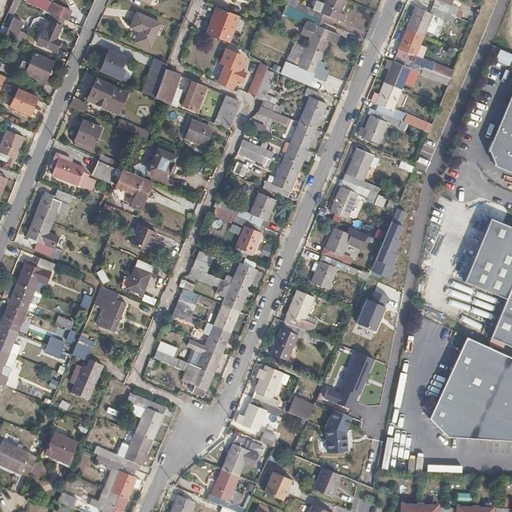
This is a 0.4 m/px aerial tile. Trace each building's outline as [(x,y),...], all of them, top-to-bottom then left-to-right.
[(12,15),(19,0),(13,0),(7,14),(10,16),(12,15)] [(341,12),(346,0),(326,0),(325,4),(318,1),(314,9),(295,2),(295,0),(275,0),(275,1),(305,13),(321,20),(322,20),(324,14),(344,21),(348,14),(341,12)] [(432,0),(436,2),(433,6),(445,11),(456,16),(460,7),(451,4),(453,0),(432,0)] [(65,19),(71,22),(76,12),(62,6),(58,16),(65,19)] [(281,14),(296,19),(298,11),(284,6),(281,14)] [(417,8),(408,28),(425,35),(434,15),(455,23),(458,16),(456,16),(445,11),(433,6),(431,13),(417,8)] [(239,17),(215,7),(203,34),(217,39),(228,43),(239,17)] [(65,19),(58,16),(50,13),(47,21),(51,22),(46,34),(42,33),(37,43),(56,51),(60,41),(55,39),(61,26),(62,26),(65,19)] [(321,20),(305,13),(303,20),(316,25),(307,46),(324,52),(329,41),(337,43),(340,35),(318,26),(321,20)] [(159,24),(136,15),(130,28),(140,32),(136,43),(150,48),(159,24)] [(0,29),(0,33),(15,39),(22,22),(13,18),(8,30),(1,27),(0,29)] [(47,21),(42,33),(46,34),(51,22),(47,21)] [(408,28),(397,55),(437,71),(440,65),(416,56),(425,35),(408,28)] [(324,52),(307,46),(298,67),(287,63),(283,74),(310,86),(314,77),(318,66),(324,52)] [(217,82),(232,88),(235,80),(241,82),(244,73),(240,71),(243,61),(242,57),(225,49),(220,63),(224,64),(217,82)] [(112,65),(119,68),(124,58),(108,51),(99,70),(109,74),(112,65)] [(44,82),(53,63),(33,54),(25,73),(44,82)] [(390,73),(386,82),(402,89),(410,69),(448,85),(451,77),(437,71),(397,55),(393,64),(390,73)] [(166,69),(168,64),(155,58),(151,70),(164,75),(166,69)] [(255,96),(259,98),(261,91),(268,67),(261,64),(248,92),(256,95),(255,96)] [(115,77),(119,68),(112,65),(109,74),(115,77)] [(318,66),(314,77),(321,80),(325,69),(318,66)] [(154,98),(167,103),(169,104),(180,75),(166,69),(164,75),(154,98)] [(120,90),(95,79),(88,96),(98,100),(97,103),(111,109),(120,90)] [(202,96),(205,86),(192,81),(181,108),(190,112),(192,107),(197,109),(202,96)] [(378,102),(375,109),(400,119),(402,114),(393,110),(402,89),(386,82),(380,95),(378,102)] [(311,97),(300,122),(317,129),(322,115),(325,108),(327,104),(318,100),(320,93),(309,88),(306,95),(311,97)] [(29,115),(36,98),(17,89),(13,98),(4,94),(0,101),(8,104),(8,105),(29,115)] [(261,91),(259,98),(264,100),(261,106),(272,111),(277,98),(261,91)] [(511,92),(489,148),(495,165),(511,172),(511,92)] [(219,126),(232,132),(244,103),(231,97),(219,126)] [(69,106),(83,112),(87,103),(73,98),(69,106)] [(272,111),(261,106),(258,113),(285,123),(288,117),(272,111)] [(325,108),(322,115),(328,116),(331,111),(325,108)] [(400,119),(375,109),(369,123),(366,131),(363,136),(380,143),(389,123),(400,127),(403,120),(400,119)] [(73,144),(90,152),(100,128),(83,121),(73,144)] [(212,130),(193,121),(187,135),(194,138),(193,141),(205,146),(212,130)] [(264,130),(265,123),(253,121),(252,128),(264,130)] [(297,131),(292,142),(308,149),(317,129),(300,122),(297,131)] [(131,133),(145,139),(148,133),(133,126),(131,133)] [(21,140),(6,133),(0,146),(0,160),(6,164),(8,158),(13,160),(21,140)] [(243,140),(240,146),(263,155),(264,155),(266,150),(243,140)] [(292,142),(287,140),(283,151),(288,152),(292,142)] [(292,142),(288,152),(283,163),(300,170),(304,159),(308,149),(292,142)] [(263,155),(240,146),(237,153),(260,162),(263,155)] [(151,181),(170,190),(173,182),(166,178),(169,173),(173,171),(175,166),(173,162),(176,156),(157,148),(156,149),(152,151),(151,155),(153,158),(153,159),(152,161),(147,162),(146,166),(148,169),(144,178),(151,181)] [(358,148),(345,180),(373,192),(375,186),(364,181),(375,156),(358,148)] [(314,151),(308,149),(304,159),(309,161),(314,151)] [(70,161),(56,155),(50,169),(54,171),(52,177),(85,191),(89,181),(87,180),(88,177),(82,175),(84,172),(68,165),(70,161)] [(115,169),(116,166),(117,163),(99,155),(97,161),(115,169)] [(91,175),(109,183),(115,169),(97,161),(91,175)] [(235,162),(233,174),(245,176),(246,163),(235,162)] [(266,181),(264,187),(289,197),(300,170),(283,163),(275,184),(266,181)] [(399,163),(398,168),(412,171),(413,166),(399,163)] [(151,181),(144,178),(122,169),(116,184),(135,193),(131,204),(140,208),(151,181)] [(373,192),(345,180),(331,212),(347,219),(359,193),(370,198),(369,201),(384,207),(388,199),(373,192)] [(36,216),(52,222),(57,209),(66,213),(73,196),(58,190),(55,196),(54,199),(44,195),(36,216)] [(236,207),(216,199),(213,205),(230,212),(247,219),(262,225),(264,219),(266,220),(276,199),(259,193),(250,214),(236,207)] [(230,212),(213,205),(210,212),(227,219),(230,212)] [(400,226),(405,212),(394,208),(372,271),(387,276),(404,227),(400,226)] [(33,250),(57,259),(61,251),(51,248),(55,238),(47,234),(52,222),(36,216),(27,237),(37,241),(35,245),(33,250)] [(505,299),(511,283),(511,227),(490,218),(463,281),(505,299)] [(214,219),(212,227),(219,229),(221,221),(214,219)] [(259,232),(262,225),(247,219),(236,247),(252,254),(261,233),(259,232)] [(157,234),(138,225),(130,243),(148,252),(157,234)] [(334,228),(323,254),(348,265),(352,257),(344,254),(351,235),(334,228)] [(25,241),(35,245),(37,241),(27,237),(25,241)] [(236,247),(233,253),(250,260),(252,254),(236,247)] [(199,251),(192,266),(203,271),(210,255),(199,251)] [(338,268),(366,281),(369,273),(348,265),(323,254),(312,282),(329,289),(338,268)] [(27,260),(18,283),(35,290),(39,280),(47,283),(55,265),(40,258),(37,265),(27,260)] [(142,294),(153,265),(138,259),(126,288),(142,294)] [(241,262),(232,283),(248,290),(251,283),(257,269),(241,262)] [(203,271),(192,266),(189,274),(229,290),(223,304),(239,311),(248,290),(232,283),(203,271)] [(263,272),(257,269),(251,283),(258,285),(263,272)] [(96,272),(100,284),(107,282),(103,270),(96,272)] [(9,304),(26,311),(35,290),(18,283),(9,279),(2,296),(11,300),(9,304)] [(511,283),(505,299),(489,338),(511,347),(511,283)] [(115,299),(117,293),(101,286),(94,302),(103,306),(100,314),(101,314),(97,324),(113,331),(125,304),(115,299)] [(298,290),(284,321),(287,322),(311,333),(315,324),(305,321),(314,297),(298,290)] [(376,332),(387,296),(372,291),(369,300),(363,298),(354,325),(376,332)] [(78,307),(85,310),(91,297),(84,294),(78,307)] [(143,295),(141,300),(153,304),(154,300),(143,295)] [(180,295),(177,303),(187,307),(190,300),(180,295)] [(177,303),(174,308),(185,313),(187,307),(177,303)] [(2,325),(18,332),(26,311),(9,304),(2,325)] [(239,311),(223,304),(214,325),(231,332),(239,311)] [(185,313),(174,308),(172,314),(193,323),(196,318),(185,313)] [(59,316),(56,323),(70,329),(73,321),(59,316)] [(310,339),(313,334),(311,333),(287,322),(284,329),(282,328),(271,354),(287,361),(298,335),(310,339)] [(0,349),(10,354),(18,332),(2,325),(0,324),(0,349)] [(231,332),(214,325),(206,345),(222,352),(231,332)] [(66,339),(72,341),(76,331),(71,329),(66,339)] [(95,341),(80,335),(72,353),(88,359),(95,341)] [(511,358),(466,337),(428,419),(447,437),(511,441),(511,358)] [(206,345),(191,339),(189,344),(196,348),(204,350),(197,366),(213,373),(222,352),(206,345)] [(45,351),(64,359),(67,351),(48,344),(45,351)] [(159,344),(157,350),(170,355),(173,350),(159,344)] [(204,350),(196,348),(190,363),(197,366),(204,350)] [(2,374),(10,354),(0,349),(0,382),(5,385),(8,376),(2,374)] [(170,355),(157,350),(154,356),(186,370),(182,379),(195,384),(192,391),(204,396),(213,373),(197,366),(190,363),(170,355)] [(353,412),(372,358),(353,352),(339,391),(326,387),(321,401),(353,412)] [(39,365),(55,371),(56,369),(54,368),(55,364),(41,358),(39,365)] [(88,399),(102,365),(90,360),(86,368),(76,365),(70,381),(75,384),(71,392),(88,399)] [(55,380),(58,373),(55,371),(39,365),(36,373),(55,380)] [(255,391),(253,397),(277,407),(280,400),(272,397),(283,373),(266,365),(259,383),(255,391)] [(251,390),(255,391),(259,383),(254,381),(251,390)] [(135,432),(152,439),(165,407),(132,394),(129,401),(145,408),(135,432)] [(253,397),(245,416),(240,414),(237,421),(258,430),(267,411),(278,416),(281,409),(277,407),(253,397)] [(289,412),(308,420),(311,413),(292,405),(289,412)] [(324,413),(325,453),(347,452),(346,413),(324,413)] [(146,453),(152,439),(135,432),(125,457),(101,448),(98,454),(102,455),(125,465),(127,459),(141,464),(146,453)] [(261,441),(272,445),(276,436),(264,432),(261,441)] [(65,465),(74,444),(54,435),(44,456),(65,465)] [(234,443),(222,469),(239,476),(250,450),(261,454),(264,446),(238,435),(235,443),(234,443)] [(0,464),(28,478),(37,457),(4,443),(0,452),(0,464)] [(150,454),(146,453),(141,464),(145,466),(150,454)] [(133,476),(136,470),(125,465),(102,455),(100,462),(119,470),(111,490),(127,497),(135,478),(133,476)] [(393,457),(380,457),(380,471),(394,471),(393,457)] [(333,496),(342,474),(323,466),(314,488),(333,496)] [(223,506),(236,511),(243,511),(246,508),(229,501),(239,476),(222,469),(209,500),(223,506)] [(282,500),(284,495),(283,494),(285,489),(287,487),(288,487),(291,480),(272,471),(263,491),(282,500)] [(121,511),(127,497),(111,490),(103,509),(61,491),(57,500),(79,509),(85,511),(121,511)] [(178,496),(171,511),(190,511),(195,502),(178,496)]
